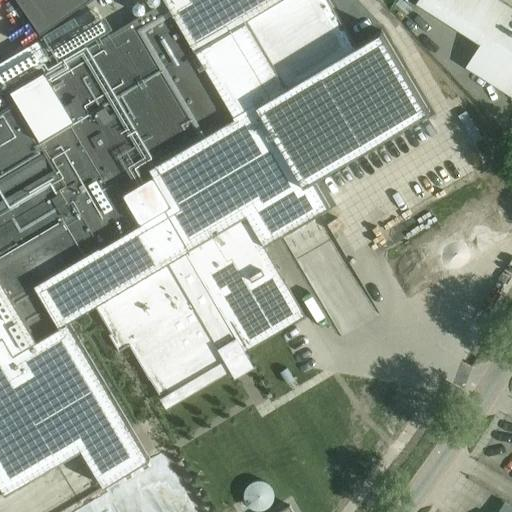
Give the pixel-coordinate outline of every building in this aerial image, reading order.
[(130,344),(162,399),(227,361),(225,359),(243,348),(244,350),(304,315),(264,246),(328,208),(313,180),(429,112),(381,31),(355,46),(328,0),(163,0),(165,3),(10,94),(16,103),(0,112),(0,485),(5,494),(81,449),(104,487),(150,459),(68,322),(96,305),(112,332),(109,334),(119,350),(130,344)] [(0,0),(0,41),(22,28),(3,0),(0,0)] [(16,0),(41,34),(89,0),(16,0)] [(511,10),(505,6),(495,0),(418,0),(416,4),(480,45),(465,68),(511,97),(511,10)] [(349,212),(369,206),(365,193),(345,199),(349,212)] [(322,364),(299,375),(306,389),(329,378),(322,364)]
